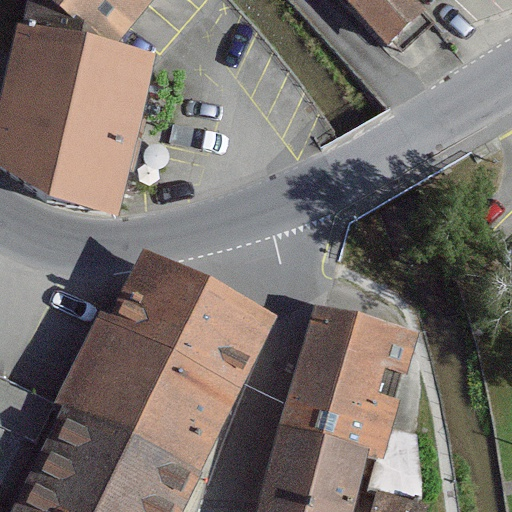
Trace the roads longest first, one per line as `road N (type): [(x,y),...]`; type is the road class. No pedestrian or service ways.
road 1 (residential): [(232,511),(292,335),(300,203)]
road 2 (tertiary): [(300,203),(196,232),(104,241),(17,227),(0,214)]
road 3 (tertiary): [(511,74),(300,203)]
